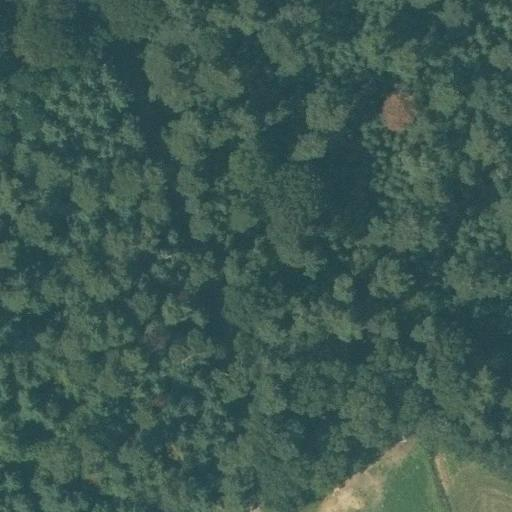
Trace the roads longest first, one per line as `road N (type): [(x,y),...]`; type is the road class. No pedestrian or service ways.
road 1 (residential): [(113,0),(223,274),(242,342),(266,511)]
road 2 (track): [(511,324),(422,389),(342,420),(304,458),(273,511)]
road 3 (track): [(242,511),(0,446)]
